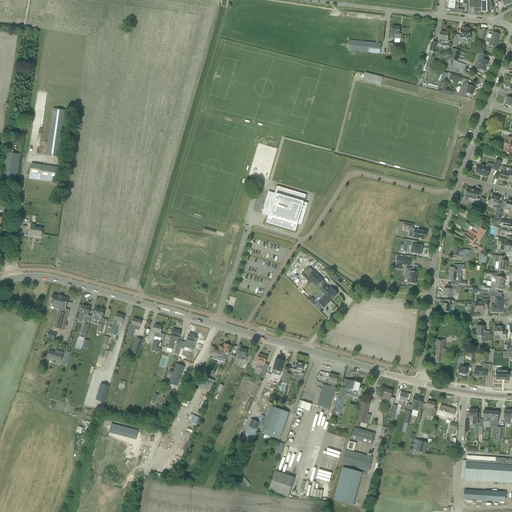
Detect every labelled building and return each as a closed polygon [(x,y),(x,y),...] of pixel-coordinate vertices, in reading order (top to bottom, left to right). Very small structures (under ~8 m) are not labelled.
[(474,13),(481,12),(481,1),(481,0),(476,0),(475,0),(470,0),(469,7),(474,7),(474,13)] [(486,0),(486,1),(481,1),(481,12),(481,13),(487,13),(487,10),(493,10),(491,0),(486,0)] [(448,2),(447,6),(448,6),(448,9),(451,9),(450,13),(463,14),(463,10),(458,9),(459,3),(448,2)] [(390,38),(401,39),(401,35),(399,34),(400,28),(391,27),(390,38)] [(452,46),(459,48),(457,47),(458,42),(460,42),(461,39),(465,40),(465,39),(469,39),(470,30),(468,30),(468,29),(463,28),(463,30),(461,30),(460,36),(456,35),(456,34),(452,46)] [(439,40),(438,45),(441,45),(443,45),(443,46),(449,47),(450,41),(447,40),(447,39),(448,34),(440,33),(439,38),(439,40)] [(489,46),(495,48),(500,35),(493,33),(491,39),(487,38),(486,42),(489,44),(489,46)] [(349,41),(348,51),(350,51),(357,52),(379,54),(381,44),(378,43),(375,43),(349,40),(349,41)] [(448,59),(457,62),(461,52),(452,49),(448,59)] [(416,86),(421,87),(423,79),(429,57),(428,56),(429,54),(426,53),(416,86)] [(479,53),(474,68),(480,70),(481,70),(483,71),(485,71),(486,67),(487,64),(488,62),(485,61),(487,56),(479,53)] [(383,77),(365,73),(363,82),(381,86),(383,77)] [(449,79),(460,82),(461,77),(451,74),(449,79)] [(459,93),(458,96),(462,97),(465,98),(466,93),(467,94),(472,95),(472,94),(474,94),(474,92),(473,92),(474,88),(472,87),(473,86),(469,85),(465,83),(464,87),(462,86),(460,87),(459,93)] [(46,156),(59,158),(64,111),(52,110),(46,156)] [(503,152),(511,154),(511,151),(511,150),(511,138),(508,138),(506,143),(505,143),(504,143),(503,147),(504,147),(504,148),(505,148),(503,152)] [(5,153),(1,183),(16,185),(16,182),(20,155),(7,153),(5,153)] [(476,167),(475,171),(476,171),(476,173),(480,174),(479,175),(487,177),(490,168),(498,172),(498,170),(500,166),(502,162),(501,162),(498,160),(496,160),(494,165),(488,163),(486,164),(485,167),(478,165),(477,168),(476,167)] [(29,179),(57,183),(59,168),(31,165),(29,179)] [(500,166),(498,170),(501,171),(501,172),(500,175),(499,180),(503,182),(504,181),(507,182),(507,180),(511,181),(511,176),(511,172),(506,171),(507,168),(502,166),(502,167),(500,166)] [(266,223),(295,232),(297,224),(301,225),(308,203),(304,202),(306,195),(277,186),(275,194),(269,192),(262,214),(268,216),(266,223)] [(477,199),(478,192),(474,191),(471,190),(467,189),(466,191),(465,191),(465,194),(465,197),(469,198),(468,201),(478,204),(477,207),(481,209),(485,200),(481,198),(480,200),(477,199)] [(488,199),(487,203),(493,205),(492,207),(494,208),(497,209),(496,212),(499,213),(500,210),(501,205),(502,201),(498,200),(499,198),(495,197),(495,196),(493,195),(493,196),(492,196),(491,200),(488,199)] [(497,219),(501,220),(502,219),(503,214),(504,210),(505,210),(510,211),(510,210),(511,210),(511,201),(507,200),(506,205),(505,204),(505,206),(501,205),(500,210),(499,213),(498,217),(497,219)] [(490,218),(489,226),(492,227),(493,223),(499,224),(499,225),(500,225),(500,226),(502,226),(501,234),(501,235),(502,235),(503,236),(504,235),(505,234),(505,233),(507,234),(511,234),(511,227),(509,227),(510,226),(511,226),(511,222),(506,221),(501,220),(497,219),(494,219),(490,218)] [(403,223),(403,227),(407,228),(407,231),(414,232),(413,238),(425,241),(426,232),(415,229),(413,229),(413,225),(403,223)] [(29,236),(40,237),(41,233),(41,229),(35,228),(35,225),(30,224),(29,236)] [(470,245),(476,249),(477,246),(475,244),(476,242),(477,243),(485,231),(480,228),(476,234),(471,231),(473,228),(472,227),(471,226),(470,226),(468,229),(463,236),(472,241),(470,245)] [(498,239),(497,244),(501,245),(499,252),(505,253),(505,252),(509,253),(510,247),(509,247),(509,245),(507,244),(508,241),(503,240),(502,240),(498,239)] [(405,246),(404,245),(404,246),(403,252),(410,254),(411,254),(411,253),(417,254),(416,255),(421,256),(422,251),(421,251),(422,247),(416,245),(417,242),(406,240),(406,243),(406,244),(405,246)] [(461,261),(468,263),(469,255),(466,254),(467,251),(459,249),(453,248),(452,256),(458,257),(462,258),(461,261)] [(479,259),(478,264),(485,266),(487,257),(480,253),(479,259)] [(495,256),(494,262),(496,262),(499,263),(498,269),(497,274),(501,275),(501,271),(506,271),(507,262),(504,262),(505,257),(500,257),(495,256)] [(396,264),(410,266),(411,259),(397,258),(396,264)] [(450,268),(448,280),(456,281),(456,277),(461,277),(461,270),(464,270),(464,266),(454,265),(454,266),(454,268),(450,268)] [(407,283),(415,284),(417,273),(414,272),(415,269),(406,268),(405,279),(408,279),(407,283)] [(314,271),(308,278),(311,281),(316,287),(320,283),(323,280),(314,271)] [(325,286),(320,290),(322,292),(322,293),(323,294),(331,301),(338,294),(334,291),(331,287),(329,289),(325,285),(325,286)] [(443,296),(453,298),(453,294),(457,295),(458,286),(448,285),(448,289),(444,289),(443,296)] [(318,303),(323,308),(331,301),(323,294),(322,293),(319,296),(322,299),(318,303)] [(53,295),(50,303),(56,305),(55,309),(59,310),(60,310),(59,310),(59,312),(58,312),(54,328),(56,328),(63,330),(68,315),(68,314),(69,311),(65,310),(65,309),(65,308),(66,308),(68,299),(53,295)] [(491,313),(502,313),(502,297),(497,297),(495,297),(495,305),(491,305),(491,313)] [(309,300),(314,306),(317,303),(311,298),(309,300)] [(475,312),(483,312),(483,310),(487,310),(487,305),(487,300),(482,299),(482,303),(475,302),(475,304),(475,307),(475,312)] [(440,312),(449,313),(450,306),(451,307),(453,307),(454,302),(454,301),(445,300),(445,304),(442,304),(440,312)] [(76,321),(81,322),(83,313),(85,314),(85,315),(88,316),(90,307),(87,306),(86,307),(80,305),(77,315),(76,321)] [(93,319),(101,321),(102,317),(102,318),(104,311),(96,308),(93,319)] [(110,334),(116,336),(119,325),(117,324),(119,321),(122,322),(124,316),(116,314),(110,334)] [(132,324),(129,334),(133,335),(135,330),(138,331),(140,326),(141,321),(133,319),(132,324)] [(80,337),(85,339),(89,325),(85,324),(82,334),(81,334),(80,337)] [(155,337),(164,339),(165,335),(160,334),(162,327),(154,325),(152,332),(156,333),(155,337)] [(480,342),(489,342),(489,334),(484,334),(485,327),(477,326),(476,336),(481,336),(480,342)] [(500,339),(506,339),(506,336),(506,331),(502,331),(502,327),(494,327),(494,332),(494,336),(500,336),(500,339)] [(165,348),(172,350),(175,341),(178,342),(179,338),(180,332),(172,330),(168,346),(166,346),(165,348)] [(49,332),(47,338),(54,340),(56,334),(49,332)] [(186,344),(193,346),(196,336),(188,334),(186,344)] [(99,355),(104,357),(110,338),(104,336),(101,349),(99,355)] [(136,338),(131,353),(139,356),(144,340),(136,338)] [(434,362),(443,363),(443,356),(446,356),(446,349),(444,349),(445,339),(435,339),(434,362)] [(150,351),(159,353),(160,350),(158,349),(160,343),(153,340),(150,351)] [(211,359),(225,363),(230,353),(228,352),(230,346),(224,344),(223,348),(219,347),(219,349),(212,347),(210,352),(209,354),(212,355),(211,359)] [(237,358),(246,361),(247,357),(245,357),(247,351),(240,349),(237,358)] [(49,350),(47,357),(60,362),(63,355),(49,350)] [(495,352),(494,361),(504,362),(504,359),(510,359),(510,352),(495,352)] [(224,370),(229,372),(236,356),(231,354),(224,370)] [(257,359),(256,365),(259,367),(263,368),(262,370),(261,373),(265,374),(267,370),(269,365),(265,364),(267,357),(259,354),(257,359)] [(467,370),(467,368),(463,367),(464,362),(464,357),(458,356),(457,366),(456,367),(456,369),(456,370),(459,370),(458,373),(462,374),(462,375),(465,375),(466,375),(467,370)] [(274,366),(272,374),(280,376),(282,368),(284,361),(276,359),(274,366)] [(304,374),(302,373),(304,364),(297,362),(294,373),(298,374),(298,376),(297,376),(295,382),(300,384),(302,378),(303,378),(304,374)] [(177,364),(169,384),(177,387),(184,367),(177,364)] [(474,376),(486,377),(486,372),(490,372),(491,367),(491,364),(483,364),(482,369),(475,368),(475,371),(474,376)] [(496,370),(496,379),(502,380),(504,380),(504,381),(508,381),(508,377),(510,377),(511,377),(511,371),(510,372),(508,372),(504,371),(504,370),(496,370)] [(338,376),(330,374),(326,386),(335,388),(338,376)] [(20,389),(31,393),(34,382),(23,379),(20,389)] [(199,387),(209,392),(213,384),(203,380),(199,387)] [(332,418),(334,419),(336,412),(341,413),(344,407),(343,407),(346,395),(347,396),(350,390),(353,391),(353,392),(361,394),(362,389),(359,388),(360,384),(355,382),(355,383),(354,383),(354,382),(345,380),(343,388),(341,387),(332,418)] [(319,407),(329,409),(335,388),(326,386),(324,385),(319,401),(320,401),(319,407)] [(380,395),(379,400),(383,401),(383,400),(386,401),(385,404),(393,406),(394,399),(391,398),(392,392),(389,391),(389,390),(386,389),(385,390),(383,396),(380,395)] [(408,396),(400,394),(398,404),(402,405),(400,410),(405,411),(408,402),(407,401),(408,396)] [(413,410),(418,412),(419,409),(420,404),(421,400),(418,398),(418,396),(414,395),(412,404),(413,404),(412,407),(411,411),(412,411),(413,410)] [(244,410),(248,412),(252,402),(253,400),(249,398),(244,410)] [(428,416),(434,417),(436,409),(433,409),(435,403),(427,401),(426,407),(430,408),(428,416)] [(357,422),(364,424),(369,405),(362,403),(357,422)] [(445,417),(452,419),(455,410),(440,406),(438,415),(444,417),(445,417)] [(261,434),(279,440),(281,435),(289,413),(270,407),(261,434)] [(465,420),(465,431),(469,432),(469,427),(470,422),(472,422),(472,424),(473,424),(476,424),(477,416),(477,411),(473,411),(473,409),(470,409),(469,410),(468,420),(465,420)] [(407,411),(404,423),(408,424),(409,424),(412,412),(407,411)] [(482,422),(490,423),(491,412),(483,411),(482,422)] [(190,414),(187,421),(197,425),(199,418),(190,414)] [(245,433),(241,443),(242,443),(242,444),(242,445),(244,446),(243,446),(248,448),(249,446),(250,447),(254,437),(255,437),(260,424),(251,420),(245,433)] [(351,440),(371,446),(374,434),(354,428),(351,440)] [(283,452),(296,457),(299,449),(303,439),(290,434),(283,452)] [(333,487),(344,438),(329,435),(327,444),(329,445),(327,456),(325,455),(322,467),(315,465),(310,486),(315,487),(316,483),(333,487)] [(427,443),(418,441),(415,452),(425,454),(427,443)] [(276,450),(275,452),(281,454),(282,451),(284,444),(278,442),(276,450)] [(346,450),(351,451),(354,452),(356,444),(349,442),(346,450)] [(341,465),(368,472),(372,458),(372,457),(354,452),(351,451),(351,452),(345,450),(341,465)] [(297,465),(298,462),(282,456),(281,459),(297,465)] [(464,481),(511,483),(511,459),(500,458),(466,456),(466,460),(465,460),(465,461),(462,461),(461,479),(464,479),(464,481)] [(362,473),(342,468),(333,501),(353,506),(362,473)] [(269,491),(289,497),(294,478),(274,473),(269,491)] [(463,500),(505,502),(505,493),(464,490),(463,500)]
